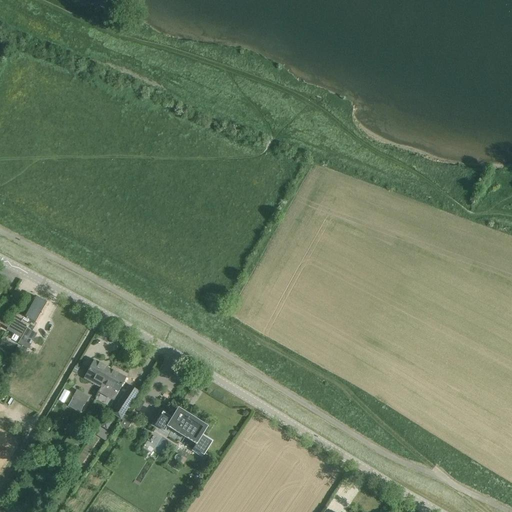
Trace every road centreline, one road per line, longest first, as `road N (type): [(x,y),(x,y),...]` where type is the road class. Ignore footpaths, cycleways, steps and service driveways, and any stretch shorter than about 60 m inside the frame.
road 1 (tertiary): [(439,511),(0,258)]
road 2 (track): [(484,511),(356,399)]
